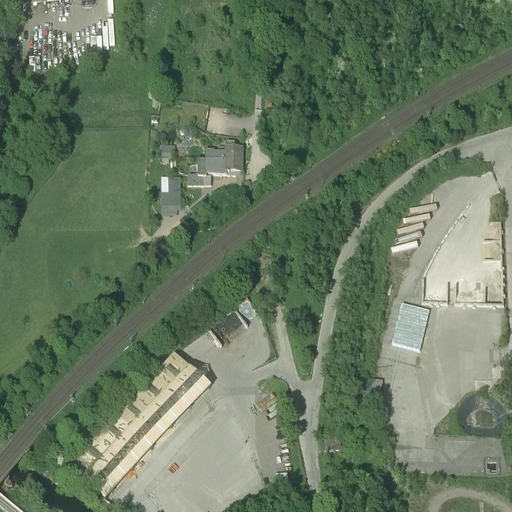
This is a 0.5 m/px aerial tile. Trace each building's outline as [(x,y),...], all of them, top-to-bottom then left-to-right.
[(224,126),(205,124),(205,132),(223,134),(224,126)] [(186,126),(178,129),(182,138),(189,135),(186,126)] [(233,141),(225,141),(225,151),(213,150),(206,150),(206,158),(241,158),(241,146),(233,146),(233,141)] [(206,158),(205,158),(205,159),(197,159),(197,172),(193,174),(187,174),(187,184),(210,185),(210,173),(226,172),(226,173),(241,173),(241,158),(206,158)] [(228,313),(189,342),(199,352),(232,316),(228,313)] [(173,356),(69,469),(105,502),(209,389),(173,356)] [(274,388),(258,391),(271,442),(288,438),(274,388)]
